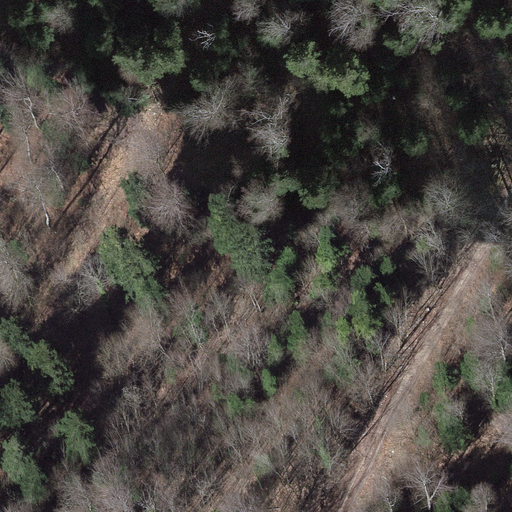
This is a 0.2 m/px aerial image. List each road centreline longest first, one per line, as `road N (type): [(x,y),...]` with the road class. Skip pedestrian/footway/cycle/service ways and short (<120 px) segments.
road 1 (track): [(0,411),(163,99),(202,0)]
road 2 (track): [(511,186),(334,511)]
road 3 (track): [(335,511),(416,482),(511,416)]
